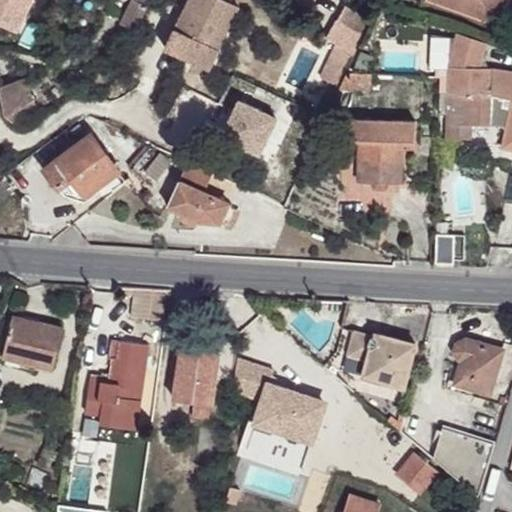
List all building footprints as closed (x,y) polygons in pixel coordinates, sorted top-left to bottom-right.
[(0,0),(0,23),(16,32),(31,0),(0,0)] [(136,31),(151,0),(132,0),(121,24),(136,31)] [(216,48),(205,43),(225,0),(188,0),(164,48),(206,68),(216,48)] [(226,0),(225,0),(205,43),(216,48),(237,6),(226,0)] [(435,0),(493,21),(500,0),(435,0)] [(54,19),(60,8),(54,5),(49,16),(54,19)] [(345,5),(336,20),(361,34),(370,19),(345,5)] [(487,42),(458,32),(457,37),(485,47),(487,42)] [(436,68),(436,77),(440,77),(439,93),(447,93),(489,94),(511,98),(511,74),(506,74),(507,70),(495,68),(478,68),(485,47),(457,37),(449,69),(436,68)] [(361,51),(354,68),(367,73),(374,56),(361,51)] [(105,59),(93,84),(106,91),(119,66),(105,59)] [(346,72),(339,88),(370,89),(371,73),(367,73),(346,72)] [(25,78),(0,87),(0,94),(6,117),(23,133),(39,122),(29,109),(35,106),(25,78)] [(447,93),(439,93),(439,115),(446,115),(447,93)] [(511,98),(489,94),(447,93),(446,115),(445,137),(470,138),(470,124),(488,125),(490,116),(507,120),(505,128),(501,148),(511,149),(511,98)] [(331,105),(326,116),(334,120),(339,109),(331,105)] [(288,118),(256,106),(248,126),(268,134),(269,131),(281,136),(288,118)] [(326,116),(319,132),(327,136),(334,120),(326,116)] [(490,116),(488,125),(505,128),(507,120),(490,116)] [(415,120),(348,118),(347,140),(361,140),(359,179),(374,180),(385,180),(400,181),(401,141),(414,142),(415,120)] [(92,133),(45,166),(65,194),(78,199),(105,180),(118,170),(92,133)] [(150,147),(130,169),(150,186),(170,164),(150,147)] [(213,172),(188,160),(179,179),(204,191),(213,172)] [(118,170),(105,180),(112,190),(125,181),(118,170)] [(204,191),(179,179),(167,205),(199,220),(220,222),(229,203),(204,191)] [(385,180),(374,180),(374,188),(385,189),(385,180)] [(455,234),(436,233),(436,263),(454,264),(455,234)] [(167,291),(121,288),(121,295),(134,296),(131,318),(164,321),(167,291)] [(37,325),(12,318),(3,357),(53,370),(63,328),(38,321),(37,325)] [(346,356),(354,329),(343,326),(337,351),(324,365),(336,375),(340,370),(346,356)] [(416,343),(375,332),(375,333),(373,335),(354,329),(346,356),(367,362),(363,376),(404,387),(416,343)] [(461,363),(455,383),(490,393),(503,350),(465,339),(457,343),(454,351),(461,363)] [(148,345),(113,340),(110,359),(112,360),(110,378),(91,375),(85,413),(102,415),(100,424),(117,426),(115,442),(133,444),(148,345)] [(220,351),(181,345),(173,399),(194,402),(212,404),(212,405),(220,351)] [(212,404),(194,402),(191,417),(209,420),(212,404)] [(391,415),(388,419),(401,430),(406,413),(401,412),(398,421),(391,415)] [(117,426),(100,424),(98,439),(115,442),(117,426)] [(495,443),(442,426),(433,456),(478,495),(495,443)] [(413,452),(395,474),(419,495),(438,473),(413,452)] [(110,511),(111,509),(58,501),(56,511),(110,511)] [(345,511),(376,511),(377,511),(349,503),(345,511)]
